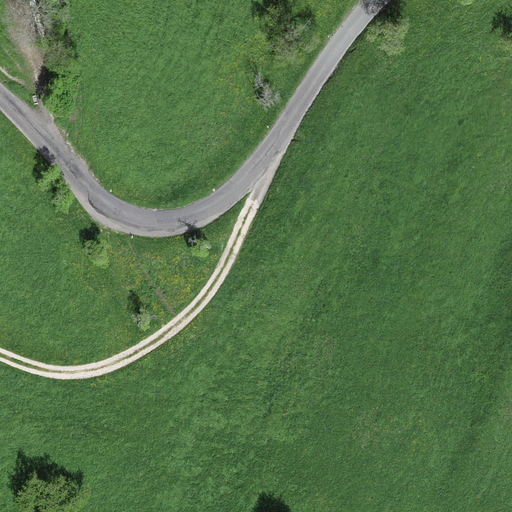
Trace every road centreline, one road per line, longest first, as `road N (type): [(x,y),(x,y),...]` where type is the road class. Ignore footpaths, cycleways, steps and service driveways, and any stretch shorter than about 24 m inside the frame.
road 1 (tertiary): [(0,95),(109,209),(154,223),(186,218),(248,175),(375,0)]
road 2 (track): [(0,353),(59,374),(107,367),(169,330),(211,287),(261,187),(261,159)]
